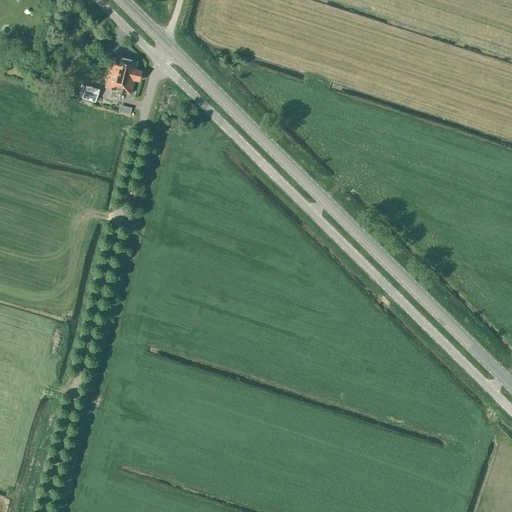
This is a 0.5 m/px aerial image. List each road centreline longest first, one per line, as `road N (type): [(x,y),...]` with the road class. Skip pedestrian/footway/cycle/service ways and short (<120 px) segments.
road 1 (primary): [(503,378),(164,42)]
road 2 (unclassified): [(159,62),(489,389)]
